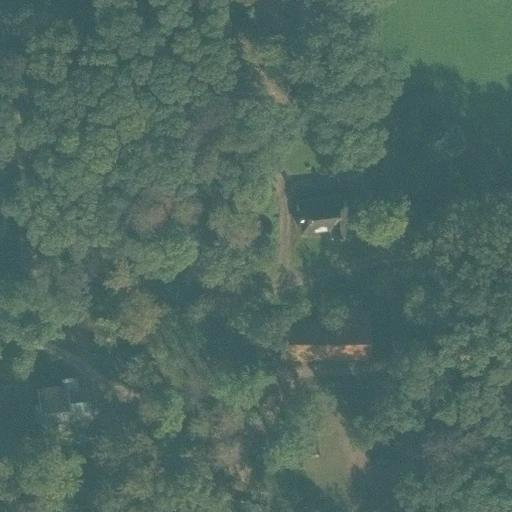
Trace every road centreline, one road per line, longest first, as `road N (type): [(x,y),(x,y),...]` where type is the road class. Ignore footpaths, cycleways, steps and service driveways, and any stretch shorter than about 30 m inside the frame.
road 1 (track): [(511,300),(450,320),(383,368),(285,375),(152,400),(21,339),(0,316)]
road 2 (track): [(0,345),(69,316),(218,307),(384,257),(511,236)]
road 3 (track): [(0,16),(37,269),(69,316),(93,376)]
